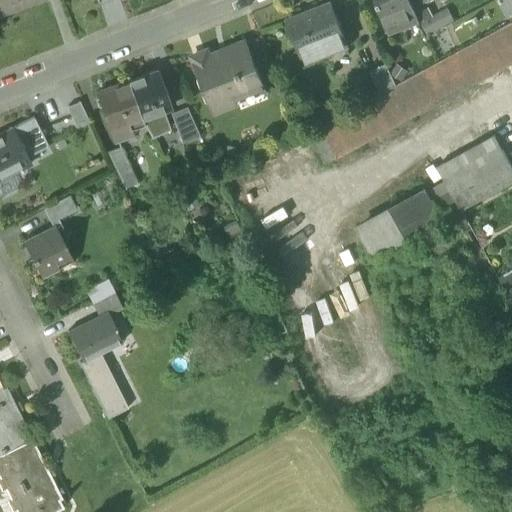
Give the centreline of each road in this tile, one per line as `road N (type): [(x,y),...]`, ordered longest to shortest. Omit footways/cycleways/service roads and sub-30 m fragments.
road 1 (residential): [(239,0),(0,97)]
road 2 (residential): [(0,282),(70,421)]
